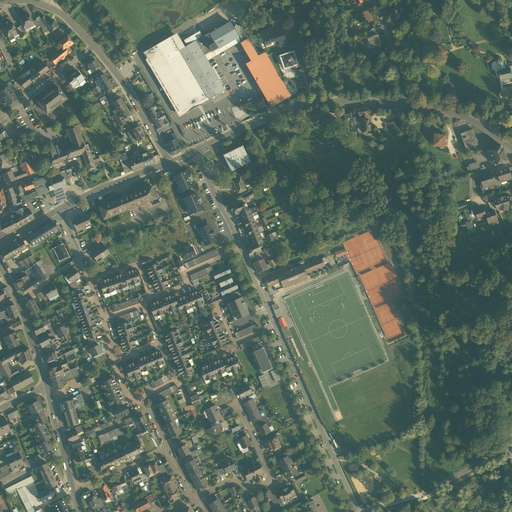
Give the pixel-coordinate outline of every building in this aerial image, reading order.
[(356,8),(359,14),(365,12),(363,6),(356,8)] [(389,10),(392,20),(392,21),(393,20),(401,18),(398,7),(389,10)] [(364,21),(365,23),(372,21),(368,11),(365,12),(359,14),(357,15),(360,22),(364,21)] [(268,16),(270,23),(276,21),(273,13),(268,16)] [(28,14),(24,17),(30,28),(35,25),(28,14)] [(43,15),(40,18),(42,21),(39,23),(43,30),(44,29),(45,29),(46,30),(47,29),(46,27),(49,25),(47,21),(43,15)] [(25,30),(30,28),(24,17),(19,19),(22,25),(25,30)] [(46,27),(47,29),(50,33),(59,27),(55,21),(49,25),(46,27)] [(12,23),(7,26),(14,37),(18,34),(15,29),(12,23)] [(229,23),(209,35),(217,49),(237,37),(233,28),(229,23)] [(234,25),(233,28),(237,37),(240,42),(238,43),(250,62),(245,65),(271,108),(290,96),(264,53),(258,56),(240,27),(234,25)] [(5,33),(9,39),(14,37),(7,26),(3,28),(5,33)] [(280,47),(287,44),(285,38),(284,39),(280,26),(275,28),(276,29),(274,30),(274,29),(271,30),(271,29),(261,33),(264,43),(269,41),(270,42),(270,41),(277,38),(279,42),(278,43),(280,47)] [(401,33),(399,26),(393,28),(396,35),(401,33)] [(58,31),(61,36),(66,33),(63,28),(58,31)] [(184,41),(187,46),(186,44),(190,41),(192,43),(202,37),(199,31),(184,41)] [(372,48),(374,55),(382,52),(378,42),(379,41),(376,33),(372,34),(365,37),(366,40),(369,39),(372,48)] [(177,34),(170,38),(178,51),(185,47),(177,34)] [(209,34),(202,37),(211,52),(211,51),(212,52),(217,49),(209,35),(209,34)] [(58,43),(63,50),(67,55),(71,51),(68,48),(73,44),(70,40),(71,38),(68,35),(58,43)] [(202,37),(192,43),(187,46),(185,47),(178,51),(205,97),(207,100),(207,101),(211,98),(214,99),(215,96),(220,93),(223,93),(224,91),(224,90),(225,87),(222,86),(218,80),(211,68),(207,61),(204,56),(211,52),(202,37)] [(240,42),(237,37),(217,49),(212,52),(211,51),(211,52),(204,56),(207,61),(238,43),(240,42)] [(144,53),(147,59),(178,112),(184,109),(185,110),(189,107),(189,106),(194,103),(196,106),(201,103),(199,100),(205,97),(178,51),(170,38),(144,53)] [(0,39),(0,49),(8,67),(13,64),(3,42),(1,39),(0,39)] [(292,53),(293,55),(299,53),(297,47),(288,50),(289,54),(292,53)] [(55,65),(67,55),(63,50),(58,55),(56,53),(50,58),(51,60),(52,60),(55,65)] [(280,57),(285,69),(297,65),(293,55),(292,53),(289,54),(280,57)] [(207,100),(205,97),(199,100),(201,103),(196,106),(194,103),(189,106),(189,107),(185,110),(184,109),(178,112),(147,59),(145,60),(179,117),(207,101),(207,100)] [(86,65),(92,73),(100,67),(97,64),(98,63),(95,60),(94,61),(94,60),(92,62),(91,61),(86,65)] [(41,66),(36,70),(41,76),(49,70),(47,67),(42,62),(39,64),(41,66)] [(213,67),(211,68),(218,80),(220,79),(213,67)] [(499,71),(500,75),(502,85),(511,82),(511,75),(511,71),(510,69),(510,68),(506,69),(500,70),(499,71)] [(32,83),(41,76),(36,70),(27,76),(32,83)] [(70,84),(72,87),(73,87),(83,79),(77,71),(66,79),(70,84)] [(99,82),(101,85),(108,81),(104,74),(101,76),(100,74),(96,76),(97,78),(98,80),(99,82)] [(24,89),(32,83),(27,76),(22,80),(21,78),(18,80),(24,89)] [(112,88),(108,81),(101,85),(105,92),(103,93),(104,94),(104,95),(110,91),(109,90),(112,88)] [(69,89),(73,96),(77,93),(73,87),(72,87),(70,84),(67,86),(69,89)] [(0,92),(0,93),(2,97),(12,90),(11,89),(9,86),(3,90),(0,92)] [(38,102),(47,114),(67,99),(57,87),(38,102)] [(2,97),(5,101),(15,95),(12,92),(13,92),(12,90),(2,97)] [(15,95),(5,101),(8,106),(17,99),(15,96),(16,96),(15,95)] [(253,100),(256,109),(266,105),(262,96),(253,100)] [(112,103),(118,113),(126,108),(122,101),(122,100),(121,98),(112,103)] [(51,119),(47,114),(38,102),(32,106),(45,123),(51,119)] [(54,117),(56,121),(70,113),(66,106),(67,105),(66,103),(48,113),(51,118),(54,117)] [(362,124),(363,132),(370,131),(369,120),(368,120),(366,107),(357,108),(358,111),(358,117),(360,117),(361,121),(362,124)] [(131,115),(126,108),(118,113),(122,120),(131,115)] [(156,113),(154,110),(149,113),(151,116),(150,116),(155,124),(158,129),(168,123),(167,120),(166,120),(162,114),(158,116),(156,113)] [(133,120),(131,115),(122,120),(118,113),(114,115),(120,126),(126,124),(132,121),(133,120)] [(354,126),(362,124),(361,121),(357,122),(356,117),(352,118),(354,126)] [(78,125),(80,131),(91,127),(89,122),(78,125)] [(156,130),(159,134),(168,130),(171,128),(168,123),(158,129),(156,130)] [(71,140),(71,141),(73,147),(64,150),(65,153),(67,158),(67,159),(73,157),(82,154),(87,152),(85,146),(84,144),(80,133),(81,133),(80,131),(78,125),(66,130),(69,137),(70,137),(70,138),(71,140)] [(138,126),(131,130),(134,135),(136,139),(143,134),(138,126)] [(461,134),(466,149),(479,145),(473,129),(461,134)] [(35,152),(36,152),(40,151),(34,132),(30,134),(35,152)] [(431,142),(434,142),(435,134),(439,135),(440,133),(432,132),(431,142)] [(145,138),(143,134),(136,139),(132,141),(134,143),(137,142),(145,139),(145,138)] [(169,136),(171,138),(169,139),(170,140),(167,142),(168,143),(166,144),(172,155),(180,151),(177,146),(178,145),(175,139),(173,134),(171,135),(169,136)] [(434,146),(445,147),(446,136),(439,135),(435,134),(434,142),(434,146)] [(71,141),(57,146),(60,155),(65,153),(64,150),(73,147),(71,141)] [(67,158),(65,153),(60,155),(57,146),(57,145),(54,147),(55,149),(47,152),(49,158),(47,158),(50,166),(63,162),(62,160),(67,158)] [(14,150),(13,148),(11,146),(5,149),(9,155),(14,150)] [(226,154),(230,162),(230,163),(230,164),(230,165),(232,165),(229,167),(231,171),(250,162),(248,158),(249,157),(248,155),(246,155),(242,146),(239,148),(226,154)] [(494,162),(495,166),(508,161),(504,150),(503,150),(501,146),(490,149),(492,154),(493,154),(495,161),(494,162)] [(223,155),(229,167),(232,165),(230,165),(230,164),(230,163),(230,162),(226,154),(239,148),(223,155)] [(18,154),(15,155),(17,158),(20,164),(25,162),(23,158),(19,150),(17,151),(18,154)] [(88,171),(93,169),(91,164),(94,163),(100,161),(98,156),(94,157),(92,158),(91,155),(89,151),(87,152),(82,154),(83,156),(86,165),(88,171)] [(125,153),(118,156),(120,162),(127,159),(125,153)] [(140,158),(144,166),(154,162),(151,154),(147,155),(146,153),(142,155),(143,157),(140,158)] [(13,162),(17,158),(15,155),(14,156),(8,161),(9,162),(11,165),(14,163),(13,162)] [(128,160),(132,171),(144,166),(140,158),(139,156),(128,160)] [(8,160),(7,157),(3,159),(4,161),(0,163),(0,170),(1,172),(12,166),(11,165),(9,162),(8,161),(8,160)] [(25,171),(27,176),(33,173),(30,166),(28,160),(25,162),(20,164),(23,172),(25,171)] [(470,166),(472,173),(480,170),(478,164),(470,166)] [(505,169),(503,169),(506,181),(511,179),(510,174),(509,168),(506,169),(505,169)] [(501,182),(506,181),(503,169),(501,170),(500,171),(498,172),(499,176),(501,182)] [(6,184),(15,180),(13,176),(13,174),(12,171),(2,175),(6,184)] [(173,177),(180,193),(193,187),(191,181),(190,177),(189,178),(186,171),(173,177)] [(488,174),(486,175),(490,186),(495,184),(493,178),(492,174),(489,175),(488,174)] [(484,188),(490,186),(486,175),(484,175),(483,176),(481,177),(482,181),(484,188)] [(36,180),(39,188),(52,183),(51,180),(50,176),(36,180)] [(52,183),(54,190),(61,187),(64,186),(61,176),(51,180),(52,183)] [(238,192),(238,193),(244,190),(242,186),(243,186),(242,183),(240,179),(233,182),(236,189),(237,192),(238,192)] [(23,185),(25,191),(34,187),(32,182),(23,185)] [(54,190),(52,183),(39,188),(39,189),(41,195),(52,191),(54,190)] [(18,196),(20,195),(24,194),(20,186),(15,187),(18,196)] [(61,187),(54,190),(52,191),(56,202),(65,198),(61,187)] [(99,207),(104,220),(158,198),(156,193),(155,194),(152,187),(113,202),(99,207)] [(7,198),(10,208),(18,205),(16,201),(14,194),(12,188),(5,191),(7,198)] [(30,194),(31,199),(34,198),(38,196),(35,190),(33,191),(30,194)] [(183,199),(190,215),(203,209),(200,203),(201,203),(200,199),(199,200),(196,193),(183,199)] [(497,208),(498,210),(505,208),(506,209),(508,208),(509,205),(509,203),(509,202),(510,197),(510,196),(506,197),(505,197),(497,200),(493,201),(497,208)] [(488,203),(491,210),(497,208),(493,201),(488,203)] [(237,214),(240,213),(244,211),(241,202),(238,204),(237,203),(233,205),(230,207),(232,212),(234,211),(235,213),(234,214),(235,215),(236,215),(237,215),(237,214)] [(14,231),(29,222),(26,218),(28,217),(25,212),(24,211),(23,208),(14,212),(15,216),(8,220),(14,231)] [(26,211),(25,212),(28,217),(26,218),(29,222),(30,221),(34,218),(29,209),(26,210),(26,211)] [(244,221),(252,217),(251,214),(249,209),(244,211),(240,213),(244,221)] [(477,218),(486,215),(486,213),(484,209),(475,212),(477,218)] [(494,210),(486,213),(486,215),(488,223),(492,222),(493,224),(498,223),(494,210)] [(72,221),(78,234),(92,228),(89,221),(86,215),(72,221)] [(244,221),(247,229),(255,225),(252,217),(244,221)] [(14,231),(8,220),(6,221),(5,218),(0,220),(0,237),(9,233),(14,231)] [(39,229),(45,239),(59,231),(53,221),(39,229)] [(466,225),(469,234),(476,232),(474,223),(466,225)] [(198,229),(203,241),(205,246),(215,241),(212,235),(211,231),(208,225),(198,229)] [(247,229),(250,237),(258,233),(255,225),(247,229)] [(27,237),(33,247),(45,239),(39,229),(27,237)] [(471,242),(479,240),(478,235),(477,235),(476,232),(469,234),(471,242)] [(250,237),(253,245),(257,243),(262,241),(258,233),(250,237)] [(101,242),(103,245),(111,239),(110,236),(101,242)] [(0,255),(7,269),(10,268),(10,267),(7,261),(16,256),(16,255),(25,249),(27,248),(30,246),(26,240),(24,242),(22,240),(0,253),(0,255)] [(261,252),(257,243),(253,245),(248,247),(250,250),(248,251),(250,256),(253,255),(258,254),(257,253),(261,252)] [(58,256),(60,260),(68,257),(63,245),(56,248),(59,256),(58,256)] [(96,260),(97,263),(102,259),(109,254),(103,245),(91,253),(96,260)] [(27,270),(31,267),(36,263),(31,256),(34,254),(30,246),(27,248),(25,249),(30,256),(22,262),(24,265),(26,268),(27,270)] [(185,250),(181,252),(185,260),(188,258),(188,259),(192,257),(192,256),(195,255),(192,247),(188,249),(188,248),(184,249),(185,250)] [(346,254),(344,249),(334,253),(336,258),(346,254)] [(174,261),(177,268),(183,265),(180,258),(174,261)] [(321,258),(307,264),(310,271),(311,273),(325,267),(321,258)] [(252,263),(257,273),(267,269),(266,266),(263,259),(252,263)] [(36,263),(45,278),(50,275),(41,260),(36,263)] [(266,266),(267,269),(275,266),(273,260),(268,262),(270,265),(266,266)] [(45,278),(36,263),(31,267),(33,271),(34,274),(38,279),(40,283),(46,280),(45,278)] [(147,271),(148,274),(161,269),(160,266),(159,266),(157,263),(153,265),(152,265),(151,266),(147,268),(149,271),(147,271)] [(269,287),(272,286),(273,285),(272,285),(280,282),(282,287),(283,288),(307,278),(306,276),(305,273),(302,266),(294,269),(293,264),(264,275),(267,281),(265,282),(268,288),(269,287)] [(306,273),(310,271),(307,264),(302,266),(305,273),(306,273)] [(214,272),(212,272),(214,277),(213,277),(215,280),(217,280),(220,287),(218,288),(221,294),(222,293),(227,291),(228,293),(238,289),(235,281),(233,282),(230,274),(231,273),(228,265),(214,272)] [(306,273),(307,276),(325,268),(325,267),(311,273),(310,271),(306,273)] [(66,276),(71,283),(74,281),(80,276),(75,269),(66,275),(66,276)] [(151,277),(153,280),(163,275),(161,272),(162,272),(161,269),(148,274),(150,278),(151,277)] [(13,275),(16,281),(28,275),(27,275),(25,272),(25,270),(13,275)] [(133,270),(130,271),(134,284),(137,283),(137,282),(140,281),(138,276),(139,275),(138,274),(137,271),(134,272),(133,270)] [(131,285),(134,284),(130,271),(127,272),(127,274),(124,275),(128,286),(131,284),(131,285)] [(13,283),(17,291),(20,290),(20,288),(23,285),(22,282),(26,280),(26,279),(29,278),(28,275),(16,281),(17,282),(13,283)] [(125,287),(128,286),(124,275),(121,276),(121,275),(118,276),(122,289),(125,288),(125,287)] [(152,283),(154,286),(166,281),(165,278),(164,278),(163,275),(153,280),(154,283),(152,283)] [(119,290),(122,289),(118,276),(114,277),(115,278),(112,279),(116,290),(119,289),(119,290)] [(34,288),(40,283),(38,279),(32,283),(31,284),(34,288)] [(113,291),(116,290),(112,279),(109,281),(108,279),(105,280),(110,293),(113,292),(113,291)] [(107,294),(110,293),(105,280),(102,281),(103,283),(100,284),(101,287),(100,289),(102,289),(103,294),(106,293),(107,294)] [(23,295),(34,288),(31,284),(29,285),(26,281),(23,285),(20,288),(20,290),(17,291),(17,292),(23,295)] [(167,284),(166,281),(154,286),(155,289),(157,289),(158,292),(161,290),(163,291),(163,289),(168,287),(167,284)] [(274,290),(282,287),(280,282),(272,285),(273,285),(272,286),(274,290)] [(48,297),(48,299),(57,294),(53,285),(44,290),(44,291),(48,297)] [(0,302),(4,300),(3,299),(11,295),(7,287),(6,287),(0,290),(0,302)] [(44,291),(39,293),(36,294),(39,299),(40,299),(42,298),(43,299),(48,297),(44,291)] [(196,292),(193,293),(198,306),(201,304),(201,303),(204,302),(202,298),(203,296),(201,296),(200,292),(197,293),(196,292)] [(72,296),(74,303),(86,299),(84,293),(81,293),(75,295),(72,296)] [(191,296),(188,297),(192,307),(195,306),(195,307),(198,306),(193,293),(190,294),(191,296)] [(170,296),(167,297),(172,310),(175,309),(175,308),(177,307),(176,302),(174,296),(170,298),(170,296)] [(164,300),(161,302),(166,312),(169,310),(169,311),(172,310),(167,297),(164,299),(164,300)] [(184,297),(181,298),(186,310),(189,309),(189,308),(192,307),(188,297),(185,298),(184,297)] [(227,304),(233,317),(236,315),(237,319),(249,314),(247,309),(247,308),(245,309),(243,303),(244,303),(244,302),(242,297),(227,304)] [(179,301),(176,302),(177,307),(179,311),(180,312),(183,311),(183,312),(186,310),(181,298),(178,299),(179,301)] [(24,303),(31,316),(40,312),(33,299),(24,303)] [(74,303),(77,309),(88,305),(86,299),(74,303)] [(158,301),(155,302),(160,315),(163,314),(163,313),(166,312),(161,302),(158,303),(158,301)] [(157,316),(160,315),(155,302),(152,304),(152,305),(149,307),(151,310),(150,312),(152,312),(154,317),(157,315),(157,316)] [(10,319),(19,316),(15,305),(6,308),(8,313),(10,319)] [(77,309),(79,315),(90,311),(88,305),(77,309)] [(0,318),(4,317),(3,316),(6,314),(8,313),(6,308),(6,307),(0,309),(0,318)] [(274,310),(273,312),(276,318),(282,316),(279,308),(274,310)] [(79,315),(81,321),(92,317),(90,311),(79,315)] [(81,321),(83,327),(94,323),(92,317),(81,321)] [(283,317),(278,319),(282,328),(287,326),(283,317)] [(0,328),(3,334),(21,324),(22,324),(21,321),(21,320),(11,325),(10,323),(2,328),(0,328)] [(205,328),(206,331),(219,325),(217,322),(216,323),(215,320),(211,321),(210,321),(209,322),(204,324),(206,327),(205,328)] [(117,329),(118,332),(131,328),(130,325),(129,325),(128,322),(123,324),(122,323),(121,324),(118,326),(119,329),(117,329)] [(32,328),(36,336),(45,331),(43,327),(41,323),(32,328)] [(83,327),(85,333),(96,329),(94,323),(83,327)] [(208,333),(210,336),(220,332),(219,329),(220,328),(219,325),(206,331),(207,334),(208,333)] [(67,334),(66,332),(63,327),(61,328),(57,330),(60,337),(67,334)] [(121,335),(122,338),(131,335),(132,334),(131,331),(132,331),(131,328),(118,332),(119,336),(121,335)] [(99,335),(96,329),(85,333),(87,339),(95,337),(99,335)] [(166,342),(167,341),(178,337),(179,336),(178,336),(177,333),(176,333),(175,330),(170,332),(169,332),(168,333),(165,335),(166,338),(164,338),(166,342)] [(9,350),(11,349),(16,347),(20,344),(18,340),(17,336),(17,337),(15,332),(4,337),(4,338),(5,341),(9,350)] [(210,339),(211,342),(224,337),(223,334),(221,335),(220,332),(210,336),(211,339),(210,339)] [(47,335),(38,339),(42,347),(45,346),(46,348),(52,345),(50,341),(48,336),(47,335)] [(120,342),(121,345),(134,341),(133,338),(132,338),(131,335),(122,338),(120,338),(121,341),(120,342)] [(97,341),(95,337),(87,339),(89,345),(97,341)] [(167,344),(168,347),(181,342),(180,339),(179,339),(178,337),(167,341),(169,344),(167,344)] [(225,340),(224,337),(211,342),(213,345),(214,345),(215,348),(220,346),(221,347),(221,345),(225,344),(224,341),(225,340)] [(59,347),(55,338),(50,341),(52,345),(52,347),(53,348),(54,348),(54,349),(59,347)] [(135,344),(134,341),(121,345),(122,348),(124,348),(125,351),(128,349),(130,350),(130,349),(135,347),(134,344),(135,344)] [(171,350),(172,353),(183,349),(181,346),(182,345),(181,342),(168,347),(170,350),(171,350)] [(252,346),(254,351),(261,348),(259,343),(258,343),(255,345),(252,346)] [(98,345),(89,349),(93,357),(102,352),(99,345),(98,345)] [(256,362),(261,373),(272,369),(268,359),(267,360),(266,357),(267,356),(263,347),(261,348),(254,351),(252,352),(254,358),(253,358),(255,362),(256,362)] [(19,355),(22,365),(33,361),(28,348),(18,352),(17,351),(13,353),(3,358),(6,363),(19,355)] [(172,356),(173,359),(186,354),(185,351),(184,351),(183,349),(172,353),(174,356),(172,356)] [(44,356),(46,363),(57,359),(55,352),(44,356)] [(157,352),(154,353),(159,366),(162,364),(161,363),(164,362),(162,358),(163,356),(162,356),(160,352),(157,353),(157,352)] [(76,359),(73,353),(66,357),(68,363),(76,359)] [(156,367),(159,366),(154,353),(150,354),(151,356),(148,357),(152,367),(155,366),(156,367)] [(176,362),(177,365),(188,361),(186,358),(187,357),(186,354),(173,359),(174,363),(176,362)] [(149,368),(152,367),(148,357),(145,358),(145,357),(142,358),(147,371),(150,369),(149,368)] [(0,360),(0,371),(5,380),(19,373),(17,369),(11,372),(6,363),(3,358),(0,360)] [(144,372),(147,371),(142,358),(138,359),(139,361),(136,362),(137,363),(140,372),(143,371),(144,372)] [(232,358),(229,359),(234,371),(237,370),(237,369),(240,368),(238,363),(238,362),(237,361),(235,358),(232,359),(232,358)] [(231,373),(234,371),(229,359),(226,360),(226,362),(224,363),(223,363),(227,371),(226,371),(228,373),(231,372),(231,373)] [(224,372),(226,371),(227,371),(223,363),(224,363),(222,361),(219,362),(219,360),(216,362),(221,374),(224,373),(224,372)] [(177,368),(178,371),(191,366),(190,363),(189,363),(188,361),(177,365),(179,368),(177,368)] [(218,375),(221,374),(216,362),(213,363),(213,365),(210,366),(215,376),(218,375)] [(67,363),(58,367),(60,375),(70,371),(70,370),(67,363)] [(141,374),(140,372),(137,363),(134,365),(133,363),(130,364),(135,377),(138,376),(138,375),(141,374)] [(132,378),(135,377),(130,364),(127,366),(128,367),(125,368),(126,372),(126,373),(127,374),(129,379),(132,377),(132,378)] [(212,377),(215,376),(210,366),(207,367),(207,365),(204,367),(209,379),(212,378),(212,377)] [(192,369),(191,366),(178,371),(180,375),(181,374),(182,377),(186,375),(187,376),(188,374),(193,373),(191,370),(192,369)] [(50,378),(60,375),(58,367),(48,370),(50,378)] [(206,381),(209,379),(204,367),(201,368),(201,369),(199,370),(201,374),(201,376),(202,376),(204,381),(206,380),(206,381)] [(76,368),(70,370),(70,371),(60,375),(62,381),(64,381),(65,383),(79,376),(78,372),(76,368)] [(13,387),(15,391),(33,381),(28,372),(10,382),(13,387)] [(150,383),(153,389),(172,379),(169,374),(150,383)] [(50,378),(54,390),(63,387),(62,381),(60,375),(50,378)] [(107,396),(108,397),(119,392),(113,378),(102,383),(102,384),(104,388),(106,392),(107,396)] [(13,387),(7,390),(4,385),(1,386),(1,387),(2,387),(4,392),(7,390),(9,395),(16,392),(15,391),(13,387)] [(248,386),(237,392),(240,398),(247,395),(251,392),(248,386)] [(123,400),(119,392),(108,397),(110,401),(111,404),(112,405),(116,403),(118,404),(118,402),(123,400)] [(192,405),(193,407),(194,406),(201,404),(199,400),(198,395),(197,394),(189,397),(192,405)] [(243,404),(248,413),(256,408),(252,399),(250,401),(243,404)] [(61,403),(63,412),(74,409),(73,405),(72,400),(61,403)] [(157,405),(166,424),(174,420),(177,419),(167,400),(157,405)] [(33,414),(34,414),(42,409),(37,401),(33,403),(34,405),(29,408),(33,414)] [(207,418),(207,417),(219,412),(215,405),(204,411),(207,418)] [(129,412),(126,407),(123,409),(120,408),(113,412),(117,418),(121,415),(121,416),(129,412)] [(261,418),(261,417),(258,412),(256,408),(248,413),(252,422),(258,419),(261,418)] [(34,414),(39,423),(42,421),(47,418),(42,409),(34,414)] [(79,424),(74,409),(63,412),(65,418),(65,421),(66,421),(68,427),(79,424)] [(7,415),(10,421),(18,416),(16,411),(7,415)] [(207,418),(210,424),(218,420),(220,423),(224,421),(222,418),(221,418),(219,412),(207,417),(207,418)] [(139,426),(146,422),(143,416),(137,419),(136,417),(133,419),(134,420),(135,422),(136,421),(139,426)] [(0,434),(10,430),(5,418),(0,420),(0,434)] [(165,425),(168,431),(177,427),(174,420),(166,424),(165,425)] [(51,437),(42,421),(39,423),(37,423),(31,427),(40,444),(38,445),(42,453),(53,447),(48,439),(51,437)] [(149,428),(146,422),(139,426),(141,431),(137,433),(138,436),(144,433),(146,432),(145,430),(149,428)] [(221,432),(218,424),(212,427),(206,430),(209,437),(221,432)] [(258,427),(262,436),(270,432),(267,427),(266,424),(261,426),(258,427)] [(76,430),(78,437),(84,434),(81,426),(75,429),(76,430)] [(119,427),(113,430),(116,436),(122,433),(119,428),(119,427)] [(180,433),(177,427),(168,431),(171,438),(180,433)] [(66,435),(69,443),(79,439),(78,437),(76,430),(66,435)] [(108,432),(111,438),(112,438),(116,436),(113,430),(108,432)] [(108,432),(103,435),(105,441),(111,438),(108,432)] [(138,444),(134,446),(138,453),(144,451),(141,445),(142,444),(141,441),(139,438),(138,436),(137,433),(135,433),(134,434),(138,444)] [(240,443),(243,448),(250,444),(246,436),(238,440),(240,443)] [(269,449),(270,452),(276,449),(281,447),(279,443),(276,437),(269,440),(265,442),(267,446),(266,447),(267,450),(269,449)] [(72,445),(75,455),(83,453),(82,449),(85,448),(83,442),(72,445)] [(177,449),(181,458),(190,453),(185,444),(184,445),(183,444),(179,446),(179,447),(177,449)] [(131,446),(128,447),(132,456),(138,453),(134,446),(132,447),(131,446)] [(126,450),(123,451),(127,459),(132,456),(128,447),(126,448),(126,450)] [(120,451),(117,452),(122,461),(127,459),(123,451),(121,453),(120,451)] [(115,455),(113,456),(116,464),(122,461),(117,452),(115,453),(115,455)] [(18,453),(13,455),(18,467),(24,464),(21,459),(19,453),(18,453)] [(86,461),(92,460),(91,457),(85,458),(83,453),(75,455),(77,462),(83,461),(84,462),(86,461)] [(183,461),(184,461),(192,457),(193,456),(191,453),(190,453),(181,458),(183,461)] [(12,469),(18,467),(13,455),(7,458),(9,464),(12,469)] [(100,472),(105,469),(102,462),(98,463),(94,456),(91,457),(92,460),(95,466),(97,466),(100,472)] [(109,456),(106,457),(111,466),(116,464),(113,456),(110,458),(109,456)] [(271,460),(273,464),(278,462),(278,461),(281,460),(280,460),(278,456),(271,460)] [(111,466),(106,457),(104,459),(105,460),(102,462),(105,469),(111,466)] [(278,462),(281,469),(292,463),(290,459),(288,460),(287,457),(284,458),(280,460),(281,460),(278,461),(278,462)] [(184,464),(188,470),(197,466),(193,459),(185,463),(184,464)] [(222,463),(227,473),(233,469),(235,469),(234,467),(230,459),(222,463)] [(155,462),(149,465),(154,475),(160,472),(158,467),(155,462)] [(47,489),(48,489),(56,485),(46,463),(39,467),(37,468),(39,468),(40,470),(39,471),(46,486),(47,485),(48,488),(47,489)] [(258,463),(250,467),(256,478),(259,477),(258,475),(263,473),(260,467),(258,463)] [(297,472),(292,463),(281,469),(286,478),(294,473),(297,472)] [(9,470),(6,465),(0,467),(0,470),(1,474),(9,470)] [(149,477),(154,475),(149,465),(143,467),(146,473),(148,477),(149,477)] [(188,470),(191,476),(200,472),(197,466),(188,470)] [(253,480),(256,478),(250,467),(243,471),(245,475),(248,480),(252,478),(253,480)] [(131,479),(133,483),(136,481),(141,479),(141,478),(140,475),(137,470),(129,474),(131,479)] [(191,476),(194,483),(203,478),(200,472),(191,476)] [(307,479),(304,473),(296,477),(299,483),(307,479)] [(31,476),(15,485),(17,490),(22,488),(34,482),(31,476)] [(161,482),(164,487),(173,482),(174,482),(171,476),(165,479),(161,481),(161,482)] [(204,477),(203,478),(194,483),(197,489),(199,488),(206,484),(205,481),(206,480),(204,477)] [(121,489),(122,488),(127,486),(123,478),(111,483),(112,486),(115,492),(116,491),(121,489)] [(164,487),(167,494),(177,489),(173,482),(164,487)] [(16,490),(17,490),(15,485),(8,488),(11,493),(16,490)] [(60,494),(56,485),(48,489),(38,494),(43,503),(60,494)] [(291,485),(284,489),(289,500),(296,496),(291,485)] [(109,494),(107,489),(106,489),(104,486),(99,489),(100,492),(101,495),(102,495),(104,500),(110,498),(111,497),(109,494)] [(229,489),(232,495),(237,492),(235,487),(229,489)] [(17,490),(16,490),(27,511),(34,511),(22,488),(17,490)] [(177,489),(167,494),(170,499),(170,500),(173,498),(180,495),(177,489)] [(282,503),(289,500),(284,489),(277,493),(280,499),(282,504),(282,503)] [(261,494),(265,502),(271,499),(273,499),(271,496),(271,495),(270,492),(269,492),(269,490),(261,494)] [(149,499),(151,503),(157,501),(156,499),(153,493),(147,495),(149,499)] [(87,499),(91,507),(97,505),(99,504),(97,500),(95,495),(87,499)] [(241,499),(243,504),(246,503),(246,501),(250,499),(249,497),(242,495),(239,496),(241,499)] [(249,510),(251,510),(253,510),(253,509),(258,506),(259,506),(254,497),(250,499),(246,501),(246,503),(249,507),(248,508),(249,510)] [(133,506),(136,511),(138,511),(150,507),(147,501),(146,499),(145,500),(133,506)] [(209,504),(212,510),(221,505),(217,499),(214,501),(209,504)] [(54,504),(57,511),(69,511),(67,508),(66,505),(63,500),(54,504)] [(312,511),(319,511),(313,501),(308,503),(312,511)]
